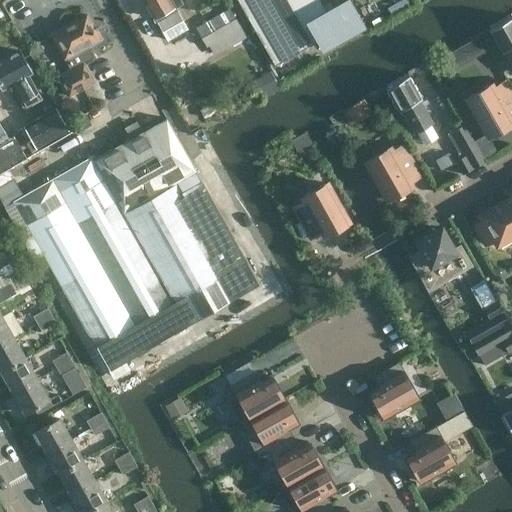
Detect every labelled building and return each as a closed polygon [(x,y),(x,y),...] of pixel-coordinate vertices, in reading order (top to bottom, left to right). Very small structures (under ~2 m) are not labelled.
[(143,0),(154,20),(155,19),(167,41),(188,30),(176,11),(174,12),(173,9),(174,8),(174,7),(180,4),(177,0),(143,0)] [(347,0),(326,12),(319,0),(237,0),(274,65),(317,41),(321,48),(362,25),(348,0),(347,0)] [(206,46),(239,27),(229,9),(196,28),(206,46)] [(87,46),(99,39),(86,15),(51,34),(71,70),(58,77),(68,97),(93,83),(83,64),(93,58),(87,46)] [(490,30),(488,31),(501,54),(503,53),(511,68),(511,19),(511,18),(509,19),(508,17),(489,27),(490,30)] [(0,61),(0,85),(2,90),(10,86),(23,107),(38,98),(26,77),(31,74),(18,52),(0,61)] [(268,69),(251,79),(261,95),(278,85),(268,69)] [(387,88),(385,89),(398,112),(400,111),(413,134),(415,133),(423,146),(437,138),(429,124),(431,123),(419,101),(421,99),(408,76),(406,77),(404,75),(385,86),(387,88)] [(487,137),(511,123),(510,119),(511,117),(511,98),(503,84),(493,90),(491,86),(466,99),(487,137)] [(12,201),(106,367),(258,280),(254,272),(174,131),(172,132),(152,96),(80,137),(91,157),(12,201)] [(352,109),(359,121),(370,115),(362,103),(352,109)] [(55,108),(23,126),(36,148),(68,130),(55,108)] [(473,169),(484,163),(464,126),(452,133),(466,157),(473,169)] [(0,176),(26,161),(14,140),(0,148),(0,176)] [(386,200),(411,186),(408,182),(419,176),(402,147),(392,153),(389,149),(365,163),(386,200)] [(462,175),(473,169),(466,157),(455,163),(462,175)] [(302,197),(304,201),(294,207),(311,237),(321,231),(323,235),(348,222),(327,183),(302,197)] [(511,197),(503,203),(511,218),(511,197)] [(511,218),(503,203),(502,201),(492,206),(493,208),(479,216),(482,222),(474,226),(485,246),(493,241),(496,247),(511,237),(511,218)] [(454,252),(441,229),(416,243),(425,260),(415,265),(429,288),(437,284),(468,266),(458,250),(454,252)] [(4,277),(9,285),(23,276),(19,269),(4,277)] [(23,276),(9,285),(13,292),(28,284),(23,276)] [(483,279),(469,287),(476,298),(482,310),(483,309),(487,307),(496,302),(489,291),(483,279)] [(502,313),(496,302),(487,307),(483,309),(489,320),(502,313)] [(32,316),(36,324),(51,315),(47,308),(32,316)] [(51,315),(36,324),(41,331),(55,323),(51,315)] [(0,317),(0,344),(14,337),(2,316),(0,317)] [(511,349),(511,336),(502,342),(508,352),(511,349)] [(0,344),(0,371),(0,372),(25,358),(14,337),(0,344)] [(71,360),(66,352),(51,361),(56,368),(71,360)] [(37,378),(25,358),(0,372),(12,393),(37,378)] [(71,360),(56,368),(60,376),(75,367),(71,360)] [(373,376),(379,386),(368,392),(382,416),(417,397),(398,363),(373,376)] [(236,396),(228,401),(240,423),(284,398),(270,375),(260,381),(254,371),(230,385),(236,396)] [(24,415),(49,400),(37,378),(12,393),(24,415)] [(454,392),(436,402),(446,420),(464,410),(454,392)] [(259,457),(292,438),(287,428),(297,422),(284,398),(240,423),(259,457)] [(511,436),(511,408),(501,415),(502,417),(500,419),(511,437),(511,436)] [(105,420),(101,412),(86,421),(90,428),(105,420)] [(34,432),(46,453),(71,439),(59,417),(34,432)] [(105,420),(90,428),(94,436),(109,427),(105,420)] [(419,481),(454,461),(434,427),(410,441),(415,450),(405,456),(419,481)] [(298,447),(292,438),(259,457),(268,452),(287,485),(322,465),(308,441),(298,447)] [(46,453),(58,474),(83,460),(71,439),(46,453)] [(114,460),(118,468),(133,459),(129,452),(114,460)] [(133,459),(118,468),(122,475),(137,467),(133,459)] [(58,474),(70,495),(95,481),(83,460),(58,474)] [(316,511),(330,505),(324,495),(335,489),(322,465),(287,485),(302,511),(316,511)] [(70,495),(79,511),(87,511),(107,501),(95,481),(70,495)] [(133,504),(137,511),(152,503),(148,496),(133,504)] [(112,511),(107,501),(87,511),(112,511)] [(152,503),(137,511),(153,511),(156,511),(152,503)]
